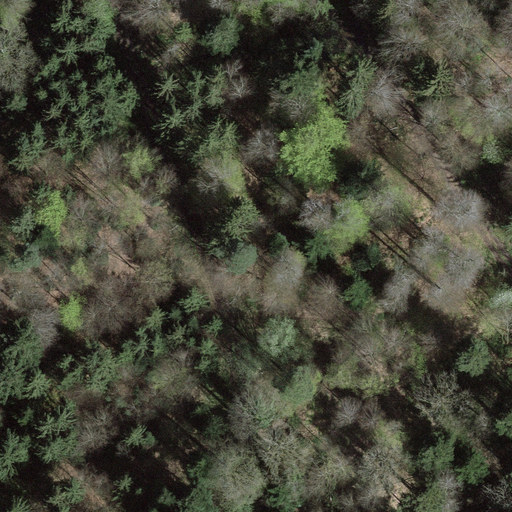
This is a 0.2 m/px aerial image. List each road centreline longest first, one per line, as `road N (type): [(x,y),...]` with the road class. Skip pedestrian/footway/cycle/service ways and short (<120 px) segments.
road 1 (track): [(256,511),(219,302),(116,0)]
road 2 (track): [(350,0),(396,92),(511,262)]
